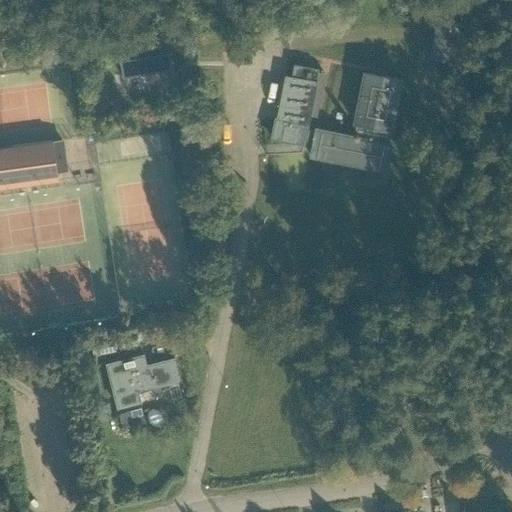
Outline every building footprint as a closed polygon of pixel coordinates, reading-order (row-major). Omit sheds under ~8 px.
[(440,18),(431,59),(455,63),(463,23),(440,18)] [(170,52),(120,61),(123,78),(173,69),(170,52)] [(276,119),(272,138),(304,145),(304,141),(313,143),(310,156),(385,171),(391,144),(387,143),(390,130),(393,131),(403,81),(364,73),(354,123),(357,124),(355,137),(316,129),(315,132),(307,130),(310,116),(318,117),(326,75),(319,74),(320,70),(295,65),(292,78),(285,76),(277,119),(276,119)] [(52,141),(0,148),(0,180),(56,173),(52,141)] [(119,352),(116,336),(92,340),(95,357),(119,352)] [(118,408),(140,403),(137,392),(181,381),(175,359),(146,366),(143,356),(107,365),(118,408)] [(140,407),(118,413),(122,428),(144,422),(140,407)]
